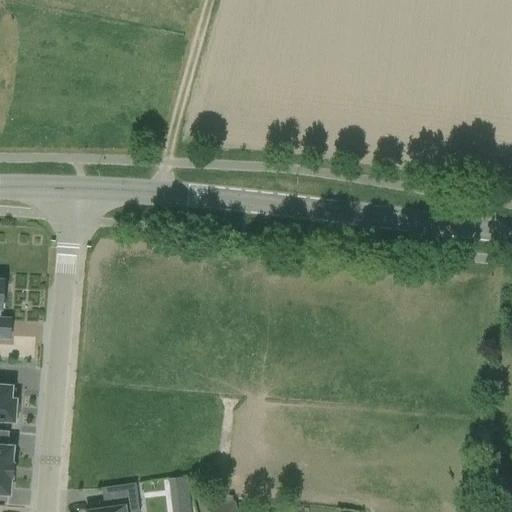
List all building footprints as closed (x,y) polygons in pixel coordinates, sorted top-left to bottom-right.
[(0,423),(14,425),(14,421),(18,421),(19,404),(15,404),(15,400),(10,400),(11,387),(0,386),(0,423)] [(0,493),(6,494),(8,468),(8,464),(9,450),(3,449),(0,449),(0,493)] [(186,478),(167,480),(168,490),(187,487),(186,478)] [(86,511),(138,511),(134,484),(108,487),(112,508),(86,511)] [(233,501),(204,509),(204,511),(236,511),(233,501)]
